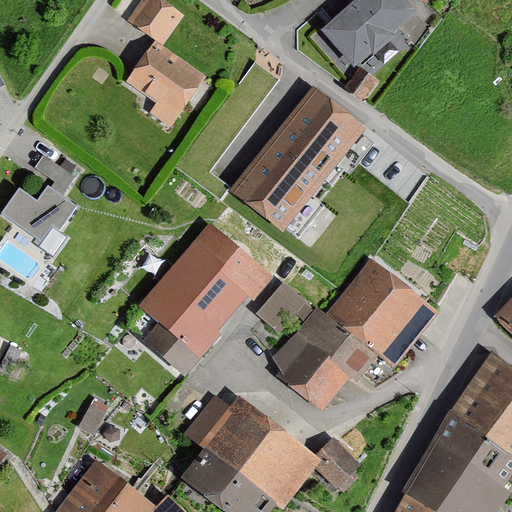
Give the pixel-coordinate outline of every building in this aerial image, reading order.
[(160,0),(148,0),(130,25),(160,47),(183,17),(160,0)] [(399,0),(362,0),(322,34),(354,72),(416,19),(399,0)] [(204,80),(150,46),(126,86),(155,104),(148,116),(173,131),(204,80)] [(315,92),(231,194),(283,236),(366,134),(315,92)] [(35,205),(16,192),(0,215),(0,217),(38,244),(50,228),(56,232),(73,207),(46,189),(35,205)] [(270,280),(209,227),(138,308),(199,361),(270,280)] [(326,320),(314,311),(268,373),(322,413),(346,382),(354,388),(375,360),(394,373),(437,315),(368,264),(326,320)] [(304,305),(281,286),(255,318),(278,337),(304,305)] [(511,300),(496,319),(511,333),(511,300)] [(447,416),(396,511),(497,511),(511,495),(504,489),(511,478),(511,375),(489,359),(447,416)] [(98,393),(85,425),(98,430),(112,399),(98,393)] [(216,398),(186,438),(205,455),(183,482),(218,511),(267,511),(271,508),(278,511),(280,511),(316,469),(337,492),(360,467),(334,440),(314,459),(239,400),(229,410),(216,398)] [(149,511),(153,507),(94,463),(57,511),(149,511)] [(181,511),(166,498),(154,511),(181,511)]
